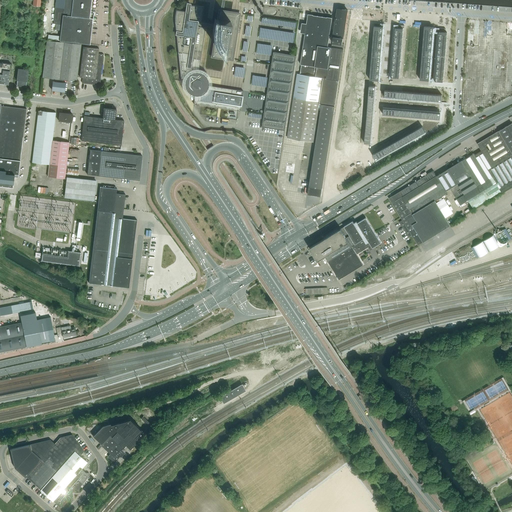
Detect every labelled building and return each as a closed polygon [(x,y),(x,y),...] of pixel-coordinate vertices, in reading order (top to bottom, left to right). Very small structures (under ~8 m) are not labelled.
[(61,31),(60,41),(90,45),(90,44),(89,44),(90,37),(91,37),(91,36),(90,36),(91,30),(91,29),(92,22),(93,18),(89,18),(89,13),(90,13),(89,13),(90,9),(90,8),(91,4),(91,3),(90,0),(56,0),(53,24),(56,24),(55,30),(61,31)] [(200,27),(201,22),(203,7),(191,5),(190,5),(190,4),(187,4),(186,12),(176,10),(175,15),(175,17),(175,18),(175,20),(175,22),(175,24),(176,32),(177,32),(176,34),(176,41),(178,52),(181,81),(185,82),(185,83),(185,84),(185,85),(185,86),(185,87),(185,88),(186,88),(186,89),(186,90),(187,90),(187,91),(188,92),(189,93),(190,93),(190,94),(191,94),(192,94),(192,95),(193,95),(194,95),(195,95),(193,104),(240,111),(243,91),(208,85),(209,84),(209,83),(208,82),(208,81),(208,80),(208,79),(207,79),(207,78),(207,77),(206,77),(206,76),(205,76),(205,75),(204,74),(203,73),(202,73),(201,73),(201,72),(200,72),(199,72),(198,72),(201,51),(205,27),(200,27)] [(347,10),(342,9),(337,9),(332,43),(332,47),(331,47),(328,47),(331,28),(332,18),(308,14),(307,24),(302,23),(300,33),(305,34),(300,64),(301,64),(300,74),(297,74),(287,138),(313,142),(323,78),(327,78),(327,79),(326,78),(326,79),(339,81),(339,80),(338,80),(343,50),(343,49),(344,44),(342,44),(347,10)] [(205,25),(217,27),(213,55),(224,57),(232,58),(239,15),(223,13),(223,11),(222,11),(220,11),(220,12),(219,12),(217,24),(201,22),(200,27),(205,27),(205,25)] [(488,33),(493,33),(494,19),(470,17),(469,33),(471,34),(470,43),(479,44),(480,35),(488,36),(488,33)] [(511,33),(511,19),(509,19),(509,22),(502,21),(501,27),(506,27),(506,33),(511,33)] [(370,72),(370,80),(379,80),(379,73),(380,65),(380,61),(380,57),(381,54),(381,50),(382,42),(382,35),(383,27),(374,26),(373,34),(373,42),(372,49),(372,53),(371,57),(371,60),(371,64),(370,72)] [(420,72),(420,80),(429,80),(430,72),(430,65),(430,61),(431,57),(431,53),(431,49),(432,42),(433,34),(433,27),(424,26),(424,33),(423,41),(422,49),(422,52),(422,56),(421,60),(421,64),(420,72)] [(267,37),(294,41),(296,31),(281,28),(281,29),(277,29),(276,31),(275,31),(275,32),(272,32),(272,34),(271,34),(270,35),(267,35),(267,37)] [(391,70),(391,77),(399,78),(399,71),(400,64),(401,57),(401,50),(402,43),(402,36),(403,29),(395,28),(394,35),(393,42),(393,49),(392,56),(392,63),(391,70)] [(436,74),(435,81),(443,82),(443,75),(444,67),(445,60),(445,53),(446,46),(446,39),(447,32),(439,31),(438,39),(438,46),(437,53),(437,60),(436,67),(436,74)] [(42,77),(44,77),(55,79),(55,81),(52,81),(51,90),(64,92),(65,83),(63,83),(64,80),(76,81),(81,44),(48,39),(48,40),(47,40),(42,77)] [(82,83),(100,85),(103,55),(98,54),(99,49),(83,47),(79,77),(82,77),(82,83)] [(296,55),(291,55),(274,52),(274,51),(273,51),(271,64),(262,127),(285,130),(296,55)] [(0,62),(0,83),(8,85),(11,64),(0,62)] [(17,80),(16,86),(17,86),(25,87),(26,87),(26,82),(27,82),(27,81),(26,81),(28,70),(18,68),(18,69),(17,80),(16,80),(17,80)] [(254,73),(252,83),(266,85),(267,82),(256,81),(256,77),(261,78),(262,74),(254,73)] [(336,81),(326,80),(323,100),(326,100),(325,103),(330,103),(330,101),(333,101),(336,81)] [(364,140),(364,143),(370,143),(371,140),(371,131),(372,125),(372,122),(373,116),(373,108),(374,105),(374,96),(375,90),(375,86),(369,86),(369,89),(368,95),(367,104),(367,107),(366,116),(366,122),(366,125),(365,131),(364,140)] [(384,90),(384,96),(387,97),(396,97),(402,98),(405,98),(411,99),(420,99),(423,100),(432,100),(438,101),(441,101),(442,95),(439,95),(433,94),(424,93),(421,93),(412,92),(405,92),(402,92),(396,91),(387,90),(384,90)] [(322,188),(334,106),(322,104),(309,186),(308,194),(320,196),(321,196),(322,188)] [(0,106),(0,186),(13,188),(14,177),(18,178),(26,109),(0,106)] [(103,118),(115,120),(116,109),(104,108),(103,118)] [(383,108),(383,114),(386,114),(395,115),(401,116),(404,116),(410,116),(419,117),(422,117),(431,118),(437,119),(440,119),(440,113),(437,112),(431,112),(422,111),(419,111),(410,110),(404,110),(401,109),(395,109),(386,108),(383,108)] [(52,141),(55,113),(38,110),(32,162),(49,164),(52,141)] [(72,115),(59,113),(59,121),(72,122),(72,115)] [(115,120),(103,118),(84,116),(81,141),(121,145),(124,121),(115,120)] [(452,167),(448,169),(449,170),(452,174),(451,174),(452,175),(454,179),(455,179),(458,184),(451,188),(460,204),(496,183),(501,192),(502,192),(511,186),(511,123),(500,130),(477,144),(478,145),(481,150),(475,154),(474,153),(469,156),(456,164),(455,163),(451,165),(452,167)] [(375,153),(372,154),(375,160),(378,158),(386,154),(391,151),(394,150),(399,147),(407,142),(409,141),(417,136),(422,133),(425,132),(422,126),(419,128),(414,131),(406,135),(404,137),(396,141),(391,144),(388,146),(383,149),(375,153)] [(65,178),(69,143),(52,141),(48,176),(65,178)] [(142,156),(90,150),(87,175),(99,176),(139,181),(142,156)] [(79,168),(68,167),(67,174),(78,176),(79,168)] [(438,175),(436,176),(446,191),(451,188),(458,184),(455,179),(454,179),(452,175),(451,174),(452,174),(449,170),(448,169),(438,176),(438,175)] [(392,196),(389,198),(390,200),(401,217),(402,220),(399,222),(408,237),(412,235),(418,245),(423,242),(450,225),(435,201),(447,193),(446,191),(436,176),(433,172),(433,171),(392,196)] [(95,181),(67,178),(65,195),(93,199),(95,181)] [(123,218),(122,218),(113,217),(114,208),(122,209),(121,209),(123,195),(123,194),(125,195),(125,194),(116,193),(116,189),(117,189),(117,188),(115,188),(102,187),(100,186),(100,187),(102,187),(91,283),(89,283),(129,288),(129,287),(127,287),(133,236),(135,220),(137,220),(123,218)] [(372,248),(381,242),(375,232),(366,218),(357,223),(356,221),(354,223),(352,221),(309,248),(310,249),(317,261),(325,256),(339,279),(363,264),(357,254),(371,245),(372,248)] [(80,252),(80,253),(73,252),(74,250),(72,250),(71,251),(68,251),(68,250),(43,247),(42,255),(41,255),(40,258),(42,258),(41,260),(42,260),(78,265),(78,266),(79,266),(81,252),(80,252)] [(298,294),(284,273),(264,286),(278,307),(298,294)] [(33,309),(31,301),(0,307),(0,317),(14,315),(13,313),(33,309)] [(0,352),(42,344),(55,341),(50,317),(44,318),(43,311),(20,316),(22,322),(0,326),(0,352)] [(75,328),(71,328),(70,325),(61,327),(62,330),(63,338),(76,335),(75,328)] [(241,384),(220,397),(222,401),(223,403),(245,390),(244,388),(242,385),(241,384)] [(143,420),(150,427),(152,425),(146,419),(143,416),(141,418),(143,420)] [(103,426),(93,436),(99,442),(101,444),(101,445),(102,446),(104,448),(106,450),(110,454),(108,457),(114,463),(121,456),(122,456),(125,453),(121,450),(122,448),(123,448),(126,446),(130,450),(145,434),(130,418),(110,424),(111,424),(103,426)] [(26,477),(35,484),(40,490),(53,501),(54,500),(58,504),(58,506),(63,506),(63,504),(70,496),(72,496),(72,492),(74,492),(74,490),(78,490),(78,487),(86,478),(89,478),(88,473),(86,473),(81,469),(87,463),(88,462),(80,455),(83,451),(72,435),(61,437),(55,444),(50,440),(10,449),(14,468),(25,478),(26,477)] [(483,483),(488,488),(496,480),(492,475),(488,478),(487,476),(484,478),(485,478),(483,481),(484,482),(483,483)]
